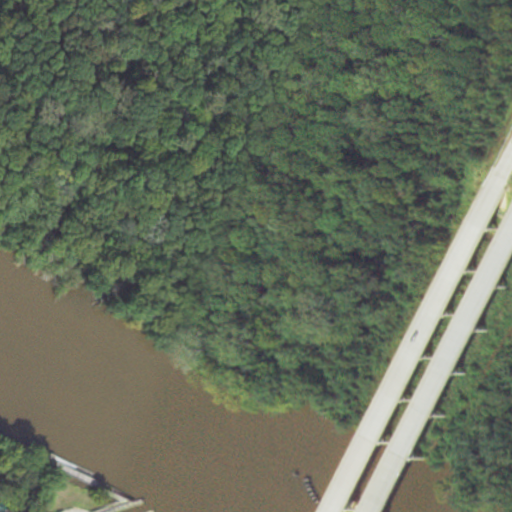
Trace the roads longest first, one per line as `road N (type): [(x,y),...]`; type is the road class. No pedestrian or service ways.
road 1 (trunk): [(511,185),(346,511)]
road 2 (trunk): [(383,511),(511,262)]
